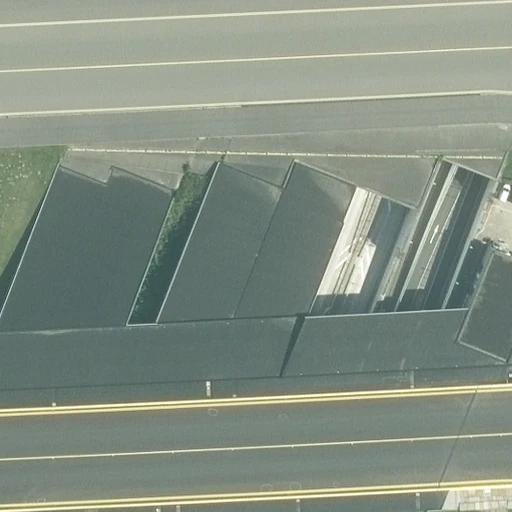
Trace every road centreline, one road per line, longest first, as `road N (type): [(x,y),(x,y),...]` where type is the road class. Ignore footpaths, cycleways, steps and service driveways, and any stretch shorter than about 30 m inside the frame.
road 1 (motorway): [(230,0),(13,511)]
road 2 (motorway): [(124,511),(336,0)]
road 3 (motorway): [(198,511),(407,0)]
road 4 (tertiary): [(452,0),(245,511)]
road 5 (tertiary): [(344,511),(511,102)]
road 6 (trunk): [(155,0),(0,373)]
